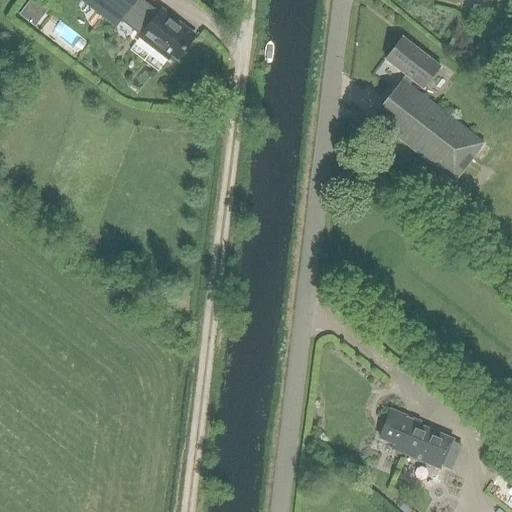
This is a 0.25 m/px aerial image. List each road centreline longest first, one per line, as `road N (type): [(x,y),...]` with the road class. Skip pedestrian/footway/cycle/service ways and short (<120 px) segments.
road 1 (unclassified): [(276,511),(339,0)]
road 2 (track): [(185,511),(241,54),(205,20)]
road 3 (track): [(300,312),(469,443),(478,511)]
